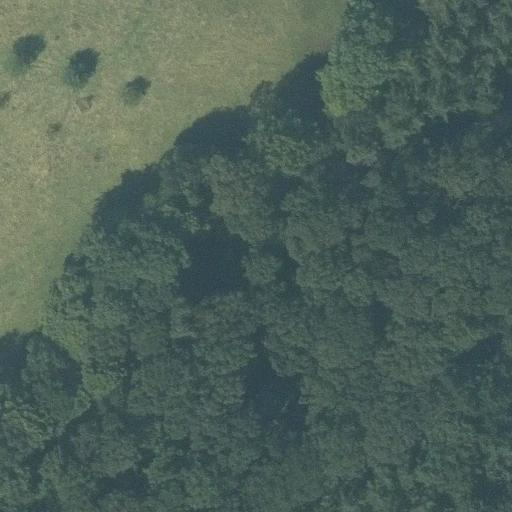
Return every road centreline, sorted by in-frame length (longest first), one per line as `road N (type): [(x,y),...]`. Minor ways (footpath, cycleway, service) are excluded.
road 1 (track): [(0,427),(128,316),(295,148),(425,0)]
road 2 (unknown): [(417,511),(511,336)]
